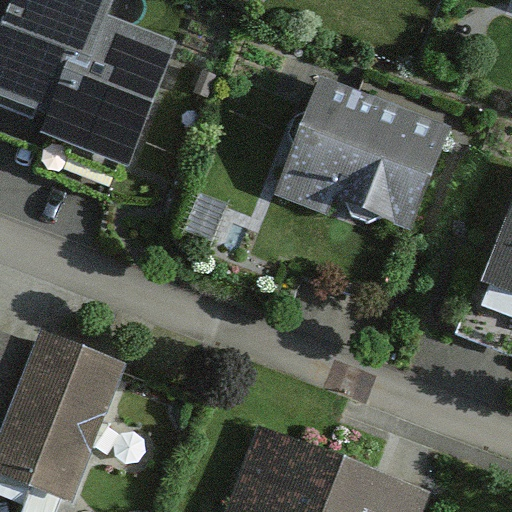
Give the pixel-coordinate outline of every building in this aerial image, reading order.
[(84,79),(101,33),(109,11),(79,0),(23,0),(0,63),(0,95),(56,116),(72,74),(84,79)] [(167,57),(101,33),(84,79),(72,74),(56,116),(49,136),(126,165),(167,57)] [(451,140),(325,91),(285,196),(371,229),(379,209),(418,224),(451,140)] [(511,298),(511,229),(490,290),(511,298)] [(38,359),(0,344),(0,481),(69,507),(120,369),(45,341),(38,359)] [(415,511),(419,503),(266,445),(239,511),(415,511)]
